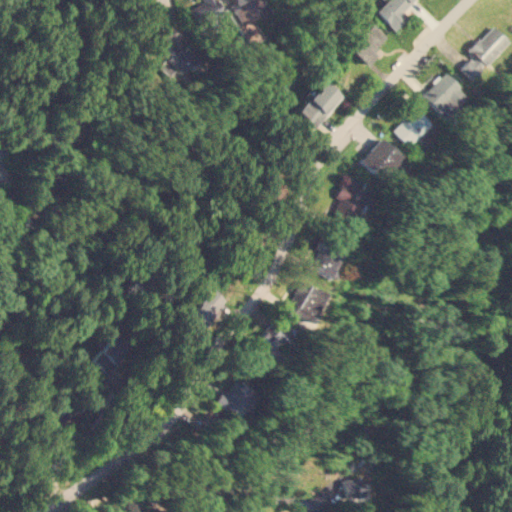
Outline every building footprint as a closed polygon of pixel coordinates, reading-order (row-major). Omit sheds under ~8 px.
[(221,15),(215,0),(201,0),(202,1),(190,6),(197,24),(221,15)] [(225,0),(228,7),(231,6),(239,23),(267,12),(262,0),(225,0)] [(383,0),(374,11),(393,29),(405,16),(401,12),(411,0),(383,0)] [(365,64),(375,54),(371,49),(385,36),(372,22),(347,46),(365,64)] [(469,79),(506,40),(489,24),(464,51),(469,55),(457,67),(469,79)] [(148,41),(163,58),(156,65),(166,75),(174,68),(178,73),(195,57),(184,46),(179,51),(160,30),(148,41)] [(442,116),(464,93),(441,72),(419,95),(442,116)] [(293,112),(312,127),(339,94),(320,79),(293,112)] [(428,122),(412,106),(389,129),(405,145),(428,122)] [(363,192),(356,189),(359,181),(343,175),(326,216),(344,223),(339,236),(350,240),(355,227),(350,224),(363,192)] [(326,278),(341,248),(321,239),(306,269),(326,278)] [(307,324),(325,292),(300,278),(282,309),(307,324)] [(223,300),(209,286),(175,322),(190,336),(223,300)] [(270,347),(279,339),(283,343),(292,335),(280,321),(254,345),(269,361),(277,354),(270,347)] [(88,358),(103,372),(130,342),(114,329),(88,358)] [(223,393),(217,390),(211,401),(235,414),(238,407),(245,410),(255,391),(231,378),(223,393)] [(366,482),(357,482),(357,477),(340,477),(341,496),(366,495),(366,482)]
